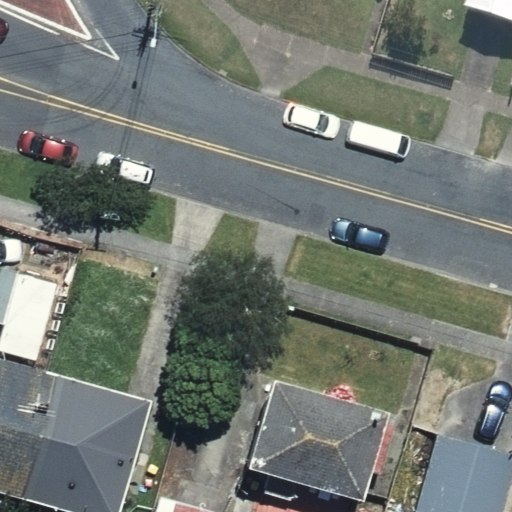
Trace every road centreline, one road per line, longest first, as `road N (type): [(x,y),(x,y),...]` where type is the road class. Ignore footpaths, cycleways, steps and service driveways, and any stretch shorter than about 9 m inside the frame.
road 1 (tertiary): [(192,144),(511,235)]
road 2 (tertiary): [(192,144),(0,86)]
road 3 (tertiary): [(104,0),(192,144)]
